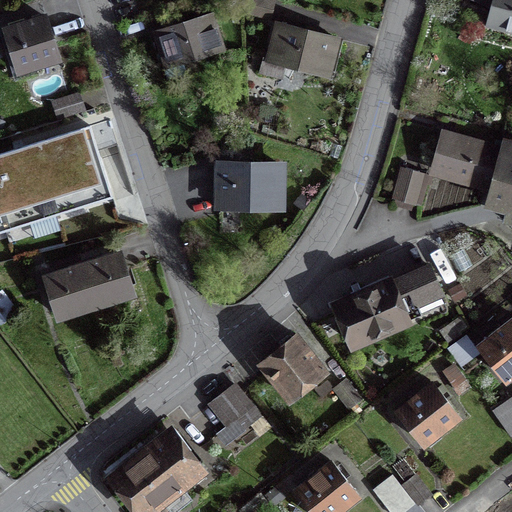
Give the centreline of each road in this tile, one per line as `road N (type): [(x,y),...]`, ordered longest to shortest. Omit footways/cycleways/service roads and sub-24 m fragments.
road 1 (residential): [(207,357),(310,258),(343,203),(372,128),(404,0)]
road 2 (residential): [(91,0),(207,357)]
road 3 (residential): [(61,470),(207,357)]
